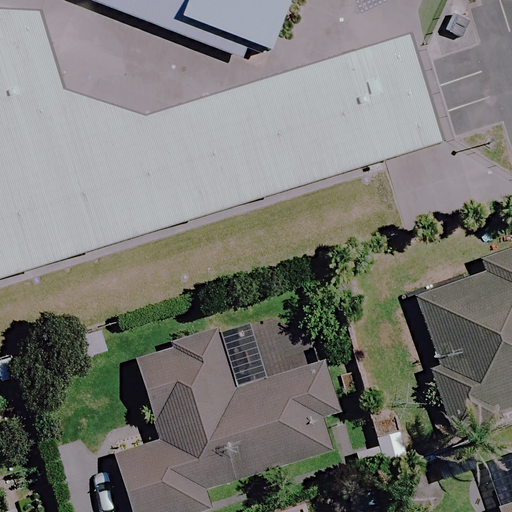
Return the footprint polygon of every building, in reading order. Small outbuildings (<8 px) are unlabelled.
[(111,0),(272,63),(298,0),(111,0)] [(511,249),(473,263),(479,279),(411,303),(436,373),(427,376),(449,438),(494,422),(491,415),(511,407),(511,249)] [(97,331),(53,345),(60,369),(105,355),(97,331)] [(226,394),(210,340),(127,365),(152,445),(106,459),(122,511),(205,511),(200,493),(327,455),(316,417),(340,410),(326,364),(226,394)] [(0,390),(21,385),(12,352),(0,354),(0,390)] [(511,511),(511,453),(466,469),(480,511),(511,511)]
